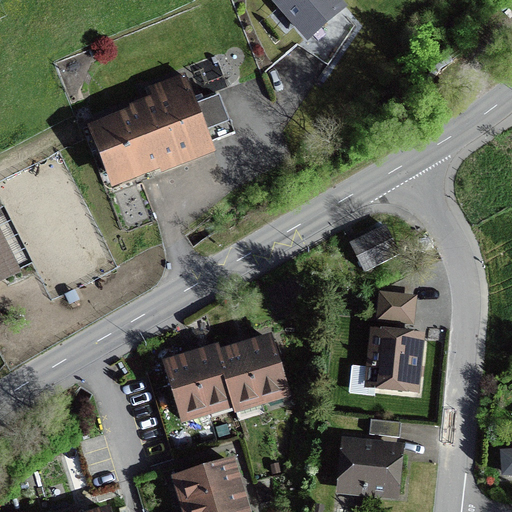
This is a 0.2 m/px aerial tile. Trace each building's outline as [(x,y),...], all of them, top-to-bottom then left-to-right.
[(277,0),(281,4),(298,25),(308,36),(329,17),(341,8),(333,0),(277,0)] [(284,38),(298,25),(281,4),(266,17),(284,38)] [(130,110),(86,128),(112,191),(160,172),(161,176),(216,154),(212,143),(234,135),(217,92),(203,98),(202,96),(194,99),(185,74),(148,89),(152,97),(129,106),(130,110)] [(0,284),(22,273),(0,229),(0,284)] [(397,259),(383,230),(350,246),(364,275),(397,259)] [(412,298),(378,298),(378,320),(411,320),(412,298)] [(421,339),(371,336),(367,395),(417,398),(421,339)] [(179,417),(230,402),(231,407),(285,390),(270,340),(251,345),(243,348),(238,350),(216,356),(214,351),(198,356),(191,358),(183,361),(164,366),(179,417)] [(397,423),(369,420),(367,434),(396,438),(397,423)] [(511,448),(499,448),(499,476),(511,475),(511,448)] [(398,458),(342,453),(337,493),(393,499),(398,458)] [(191,511),(246,511),(241,495),(239,488),(237,482),(231,464),(181,479),(191,511)]
